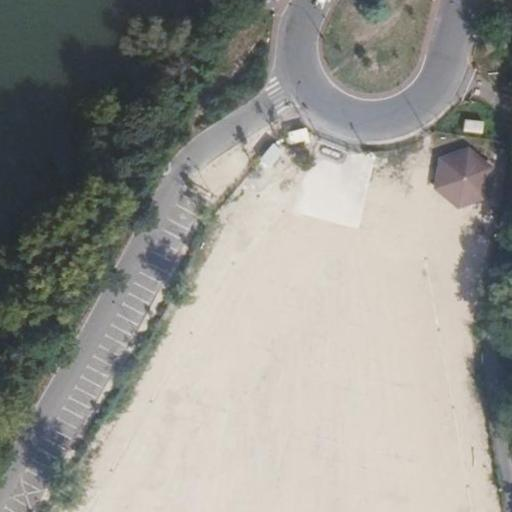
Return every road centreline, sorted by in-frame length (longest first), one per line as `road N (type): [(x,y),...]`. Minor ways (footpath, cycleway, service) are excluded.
road 1 (unclassified): [(301,82),(222,141),(183,190),(7,511)]
road 2 (unclassified): [(503,511),(493,393),(511,192)]
road 3 (unclassified): [(440,73),(409,109),(376,120),(346,117),(301,82)]
